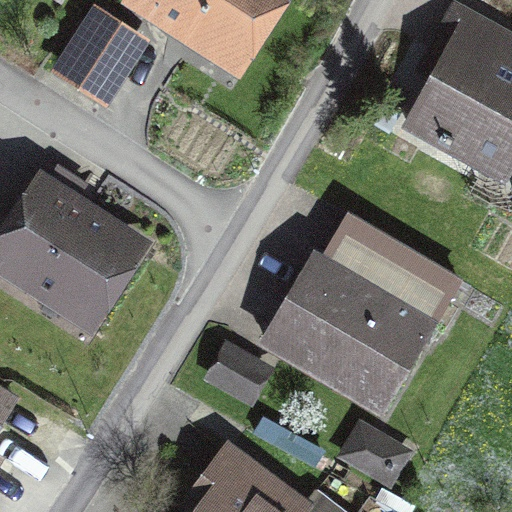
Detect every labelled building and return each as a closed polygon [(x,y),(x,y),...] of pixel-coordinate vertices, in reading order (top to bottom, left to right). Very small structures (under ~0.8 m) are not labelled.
[(145,0),(230,55),(265,0),(145,0)] [(407,124),(491,171),(511,132),(511,58),(510,58),(511,54),(511,38),(455,7),(431,51),(444,58),(407,124)] [(105,96),(139,43),(95,15),(61,67),(105,96)] [(135,246),(42,186),(0,250),(0,260),(89,317),(135,246)] [(323,262),(313,257),(271,327),(341,367),(332,381),(382,411),(458,278),(350,215),(323,262)] [(227,349),(211,376),(247,397),(263,369),(227,349)] [(404,453),(361,428),(345,454),(388,480),(404,453)] [(338,511),(314,493),(305,504),(230,448),(182,511),(338,511)]
